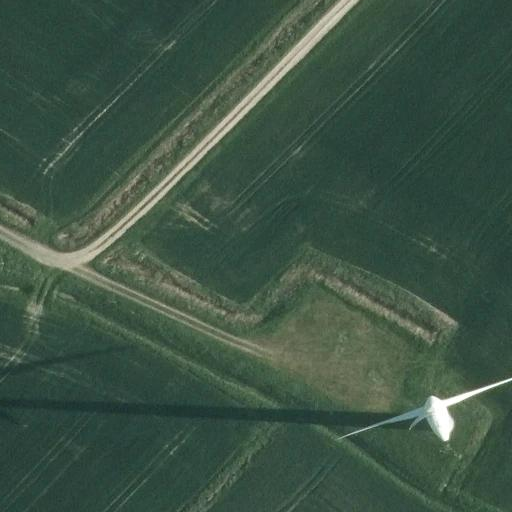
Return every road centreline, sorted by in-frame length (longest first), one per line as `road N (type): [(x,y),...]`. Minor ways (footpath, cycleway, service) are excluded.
road 1 (track): [(66,269),(113,235),(349,0)]
road 2 (track): [(308,384),(0,237)]
